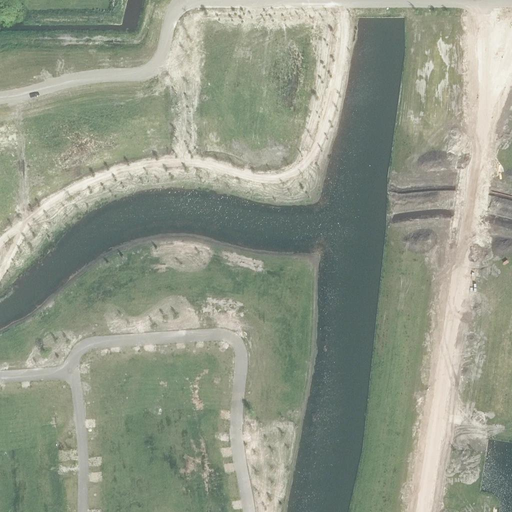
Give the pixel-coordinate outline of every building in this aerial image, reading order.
[(511,237),(494,234),(492,250),(506,252),(505,259),(511,260),(511,237)] [(206,261),(202,306),(233,309),(233,304),(259,306),(263,261),(236,258),(236,263),(206,261)] [(416,267),(414,281),(418,282),(426,283),(434,284),(436,270),(416,267)] [(405,299),(402,317),(428,321),(431,303),(405,299)] [(393,326),(392,334),(403,336),(401,350),(417,352),(420,331),(393,326)] [(478,341),(475,359),(502,363),(504,347),(508,347),(509,340),(494,337),(493,343),(478,341)] [(215,357),(197,358),(198,374),(199,386),(199,389),(217,388),(215,357)] [(393,359),(391,367),(397,368),(395,382),(418,386),(420,370),(403,367),(404,361),(393,359)] [(178,360),(160,361),(162,385),(180,384),(179,373),(180,373),(180,367),(179,368),(178,360)] [(107,367),(99,367),(101,392),(108,392),(109,397),(122,397),(121,374),(108,375),(107,367)] [(472,376),(470,392),(496,396),(498,380),(500,381),(501,374),(487,372),(486,378),(472,376)] [(392,399),(389,413),(413,417),(415,402),(402,400),(403,393),(391,391),(390,399),(392,399)] [(34,406),(23,407),(24,425),(37,424),(36,420),(49,419),(48,397),(33,398),(34,406)] [(0,423),(7,423),(7,430),(17,430),(16,414),(11,415),(11,407),(9,407),(8,399),(0,399),(0,423)] [(209,413),(188,414),(188,428),(189,428),(197,428),(210,427),(209,413)] [(122,427),(107,428),(108,440),(110,440),(131,439),(130,427),(130,426),(122,427)] [(388,429),(386,444),(408,447),(411,433),(402,432),(403,431),(395,429),(395,430),(388,429)] [(131,439),(110,440),(110,453),(124,452),(132,451),(131,439)] [(195,451),(187,451),(187,452),(188,465),(210,464),(209,450),(195,451)] [(380,450),(377,464),(383,465),(382,474),(404,478),(406,462),(393,460),(394,452),(380,450)] [(32,470),(24,471),(25,483),(47,482),(48,481),(47,469),(32,470)] [(124,479),(112,480),(113,492),(133,491),(132,483),(140,483),(139,472),(123,473),(124,479)] [(202,482),(194,482),(194,483),(195,495),(216,493),(215,481),(202,482)] [(47,482),(25,483),(26,495),(34,495),(47,494),(47,482)] [(371,482),(370,489),(376,490),(374,504),(382,505),(382,507),(390,509),(391,507),(399,508),(401,493),(393,492),(393,491),(387,490),(387,484),(371,482)] [(133,491),(113,492),(113,504),(125,503),(126,510),(141,509),(141,498),(133,498),(133,491)] [(216,493),(195,495),(196,507),(204,507),(219,506),(218,493),(216,493)]
